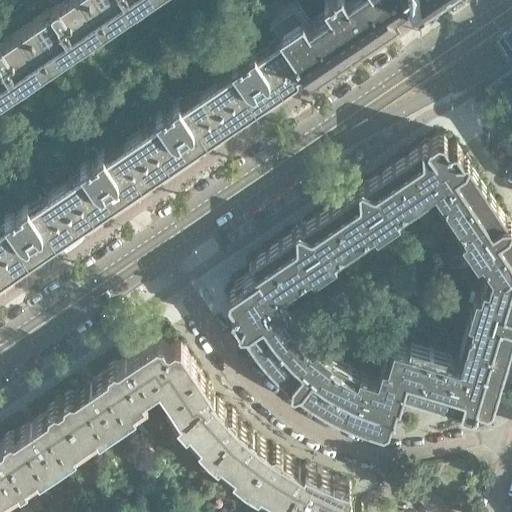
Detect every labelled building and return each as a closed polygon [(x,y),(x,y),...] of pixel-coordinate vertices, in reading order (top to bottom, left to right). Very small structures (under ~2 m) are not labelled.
[(111,21),(96,0),(56,0),(27,20),(54,60),(77,44),(80,46),(84,43),(88,40),(88,36),(111,21)] [(96,0),(111,21),(133,6),(136,7),(145,2),(144,0),(96,0)] [(332,0),(334,2),(314,15),(303,0),(289,0),(271,12),(283,31),(310,70),(395,12),(392,8),(402,0),(332,0)] [(54,60),(27,20),(0,38),(0,96),(20,83),(23,84),(31,79),(31,75),(54,60)] [(231,117),(296,73),(297,74),(298,75),(300,75),(302,75),(303,74),(304,74),(310,70),(283,31),(260,46),(257,42),(249,48),(247,45),(240,44),(234,48),(233,53),(236,57),(230,61),(232,65),(207,83),(231,117)] [(155,169),(231,117),(207,83),(182,99),(179,95),(171,100),(168,96),(164,94),(157,99),(157,105),(160,109),(153,113),(156,118),(132,135),(155,169)] [(489,187),(461,146),(461,145),(456,138),(449,139),(443,130),(438,129),(395,158),(420,194),(438,181),(456,208),(489,187)] [(79,220),(155,169),(132,135),(107,152),(103,148),(96,152),(93,147),(89,146),(82,151),(82,157),(85,161),(78,165),(80,170),(56,187),(79,220)] [(401,207),(420,194),(395,158),(332,200),(357,237),(377,223),(380,228),(404,211),(401,207)] [(0,264),(4,271),(79,220),(56,187),(31,204),(28,199),(20,205),(17,200),(12,199),(6,203),(6,208),(9,213),(3,217),(6,221),(0,225),(0,264)] [(511,220),(496,198),(489,187),(456,208),(470,228),(465,232),(481,255),(486,251),(496,267),(506,269),(511,265),(511,220)] [(337,250),(357,237),(332,200),(268,243),(294,280),(315,265),(318,270),(340,255),(337,250)] [(291,303),(286,295),(289,292),(285,286),(294,280),(268,243),(250,255),(256,263),(235,278),(237,280),(229,285),(228,291),(234,300),(231,307),(237,314),(257,343),(266,355),(302,326),(288,305),(291,303)] [(507,350),(511,332),(511,265),(506,269),(496,267),(492,279),(485,277),(482,287),(477,285),(469,312),(474,313),(467,337),(507,350)] [(327,403),(345,364),(332,352),(336,348),(321,335),(316,339),(302,326),(266,355),(275,364),(287,375),(300,386),(310,393),(324,402),(327,403)] [(177,378),(165,361),(168,340),(166,339),(163,334),(157,333),(122,357),(144,389),(158,380),(163,388),(177,378)] [(213,386),(181,338),(174,337),(170,340),(168,340),(165,361),(177,378),(163,388),(179,412),(211,388),(213,386)] [(491,401),(507,350),(467,337),(461,357),(429,348),(416,389),(461,403),(470,406),(474,403),(475,403),(476,401),(487,404),(491,401)] [(416,389),(429,348),(395,338),(389,357),(383,355),(379,368),(361,363),(360,368),(345,364),(327,403),(338,409),(348,414),(356,417),(368,421),(383,425),(388,423),(393,407),(396,406),(399,397),(398,397),(402,385),(416,389)] [(134,400),(146,392),(144,389),(122,357),(118,359),(114,358),(108,362),(107,366),(87,380),(74,389),(70,388),(64,392),(63,396),(61,398),(84,433),(95,426),(98,431),(118,417),(137,404),(134,400)] [(207,448),(238,417),(236,415),(236,411),(232,406),(227,406),(211,388),(179,412),(178,413),(176,415),(181,420),(186,420),(201,435),(196,439),(207,448)] [(74,440),(84,433),(61,398),(58,400),(54,399),(48,402),(48,407),(14,429),(10,429),(4,432),(3,437),(26,473),(37,465),(40,470),(77,444),(74,440)] [(244,478),(269,443),(238,417),(207,448),(218,457),(220,454),(234,466),(232,469),(244,478)] [(26,473),(3,437),(0,438),(0,490),(16,479),(19,484),(29,477),(26,473)] [(286,497),(303,464),(282,451),(281,447),(275,443),(271,444),(269,443),(244,478),(257,485),(259,482),(277,492),(278,498),(284,501),(286,497)] [(361,511),(363,505),(361,500),(353,498),(349,490),(351,483),(349,478),(333,473),(305,461),(303,464),(286,497),(295,502),(293,505),(307,511),(361,511)]
